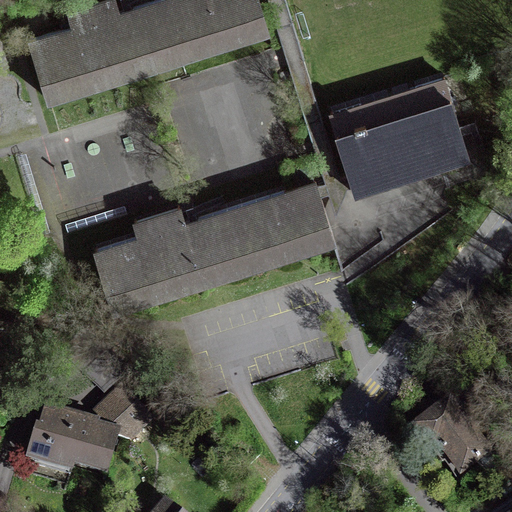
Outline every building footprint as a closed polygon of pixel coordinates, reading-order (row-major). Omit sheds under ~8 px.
[(28,38),(48,100),(269,30),(259,0),(154,0),(119,11),(115,0),(105,0),(71,11),(70,9),(68,9),(74,26),(31,39),(30,37),(28,38)] [(268,0),(330,197),(344,193),(284,0),(268,0)] [(356,189),(439,164),(467,156),(467,158),(469,157),(444,75),(442,76),(443,78),(333,112),(332,110),(330,110),(350,175),(354,186),(355,186),(356,189)] [(39,234),(50,231),(26,152),(15,155),(39,234)] [(94,247),(113,310),(334,241),(322,201),(320,201),(319,197),(329,194),(325,183),(315,186),(315,180),(183,221),(178,205),(176,205),(177,207),(135,221),(133,219),(138,235),(96,248),(94,247)] [(124,204),(65,222),(68,233),(127,214),(124,204)] [(46,301),(39,318),(59,326),(65,309),(46,301)] [(0,369),(3,370),(15,334),(4,331),(6,325),(0,323),(0,369)] [(85,323),(62,346),(106,391),(130,368),(85,323)] [(103,419),(94,428),(118,436),(129,439),(151,417),(122,387),(96,413),(103,419)] [(490,451),(444,390),(431,400),(437,409),(414,426),(442,463),(449,458),(460,473),(490,451)] [(107,472),(118,436),(94,428),(44,412),(29,456),(54,464),(72,470),(74,463),(107,472)] [(228,444),(249,465),(260,455),(238,434),(228,444)] [(511,511),(511,505),(508,500),(491,511),(511,511)]
